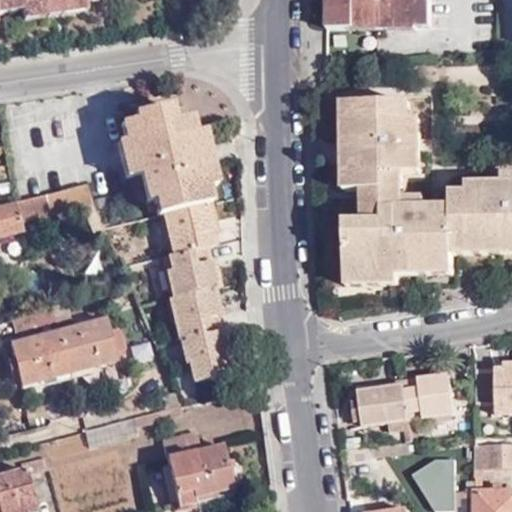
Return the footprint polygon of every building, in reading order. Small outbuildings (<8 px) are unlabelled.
[(0,0),(0,15),(21,12),(84,2),(98,0),(97,0),(0,0)] [(327,0),(327,30),(355,30),(354,25),(375,25),(376,30),(391,30),(391,25),(417,25),(431,25),(430,0),(327,0)] [(84,2),(21,12),(23,23),(85,13),(84,2)] [(383,175),(402,174),(420,174),(420,120),(410,120),(409,103),(343,104),(344,192),(363,192),(382,191),(383,175)] [(205,205),(209,204),(206,188),(197,148),(205,146),(203,134),(193,134),(189,119),(173,122),(169,107),(134,115),(136,121),(120,125),(124,143),(116,145),(124,179),(138,175),(144,204),(153,202),(156,217),(163,216),(205,205)] [(197,148),(206,188),(214,187),(205,146),(197,148)] [(511,173),(503,174),(503,186),(468,186),(467,195),(451,196),(451,209),(451,255),(454,255),(511,254),(511,173)] [(451,255),(451,209),(426,209),(425,200),(402,200),(402,174),(383,175),(382,191),(363,192),(363,225),(346,225),(345,276),(398,275),(419,276),(418,266),(454,265),(454,255),(451,255)] [(85,186),(20,202),(14,204),(19,223),(83,206),(92,204),(85,186)] [(19,223),(14,204),(0,206),(0,240),(21,234),(19,223)] [(103,230),(92,204),(83,206),(95,240),(106,237),(103,230)] [(214,246),(205,205),(163,216),(172,256),(206,248),(214,246)] [(215,288),(206,248),(172,256),(163,259),(172,299),(212,289),(215,288)] [(454,275),(454,265),(418,266),(419,276),(454,275)] [(398,275),(345,276),(345,287),(398,287),(398,275)] [(221,331),(212,289),(172,299),(169,300),(178,342),(181,341),(219,331),(221,331)] [(57,333),(68,376),(117,363),(114,348),(122,346),(119,331),(108,333),(106,320),(72,329),(66,309),(52,313),(54,323),(57,333)] [(11,320),(11,324),(52,313),(51,310),(11,320)] [(52,313),(11,324),(14,333),(54,323),(52,313)] [(229,374),(219,331),(181,341),(186,367),(189,366),(193,382),(229,374)] [(22,389),(68,376),(57,333),(11,345),(22,389)] [(491,416),(511,415),(511,365),(498,366),(497,371),(476,371),(476,404),(490,404),(491,416)] [(449,377),(360,390),(361,405),(354,405),(356,424),(364,424),(364,429),(390,426),(391,434),(410,432),(410,422),(455,415),(449,377)] [(196,433),(186,435),(190,455),(201,452),(196,433)] [(190,455),(186,435),(162,441),(177,508),(194,504),(193,499),(231,490),(221,447),(201,452),(190,455)] [(377,457),(410,454),(408,443),(370,448),(377,457)] [(511,446),(476,446),(476,477),(483,477),(485,477),(486,469),(511,469),(511,446)] [(0,511),(36,511),(26,470),(0,476),(0,511)] [(511,511),(511,491),(483,492),(476,492),(475,511),(511,511)] [(455,511),(475,511),(476,492),(456,492),(455,511)]
